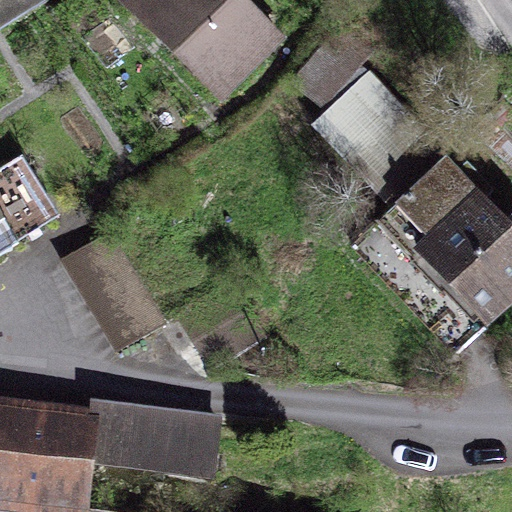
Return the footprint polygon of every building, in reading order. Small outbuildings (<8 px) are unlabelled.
[(0,0),(0,31),(53,0),(0,0)] [(121,0),(112,10),(223,117),(288,51),(234,0),(121,0)] [(380,52),(346,22),(291,85),(325,115),(380,52)] [(511,315),(511,232),(368,83),(313,136),(393,219),(352,258),(455,365),(485,337),(488,339),(511,315)] [(511,169),(511,108),(498,96),(465,126),(511,169)] [(0,260),(60,220),(23,160),(0,174),(0,260)] [(111,236),(61,264),(115,357),(164,328),(111,236)] [(231,279),(173,313),(209,374),(268,340),(231,279)] [(89,412),(0,401),(0,511),(89,511),(94,470),(217,486),(224,419),(89,403),(89,412)]
